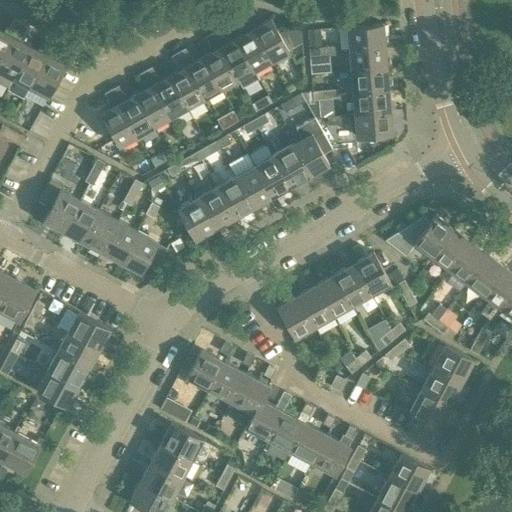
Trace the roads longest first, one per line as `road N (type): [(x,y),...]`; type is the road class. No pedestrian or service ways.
road 1 (residential): [(453,465),(311,389),(249,273)]
road 2 (residential): [(7,235),(88,84),(189,29)]
road 3 (residential): [(249,273),(471,143)]
road 4 (residential): [(73,498),(168,321)]
road 5 (residential): [(168,321),(7,235)]
road 6 (tertiary): [(428,0),(447,104),(471,143)]
road 7 (tertiary): [(471,143),(445,0)]
